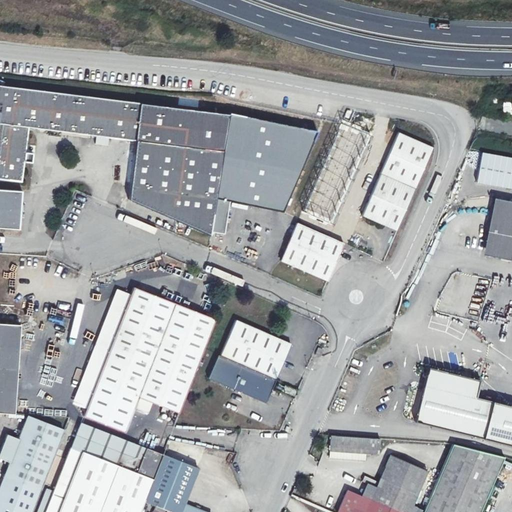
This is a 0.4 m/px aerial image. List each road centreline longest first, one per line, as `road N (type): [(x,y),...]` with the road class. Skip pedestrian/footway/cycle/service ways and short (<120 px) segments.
road 1 (unclassified): [(378,290),(394,278),(456,140),(457,123),(439,108),(213,69),(0,48)]
road 2 (trunk): [(209,0),(377,49),(511,61)]
road 3 (unclassified): [(336,310),(134,235),(83,230)]
road 4 (trunk): [(511,35),(434,33),(295,0)]
road 5 (residential): [(268,511),(352,322)]
